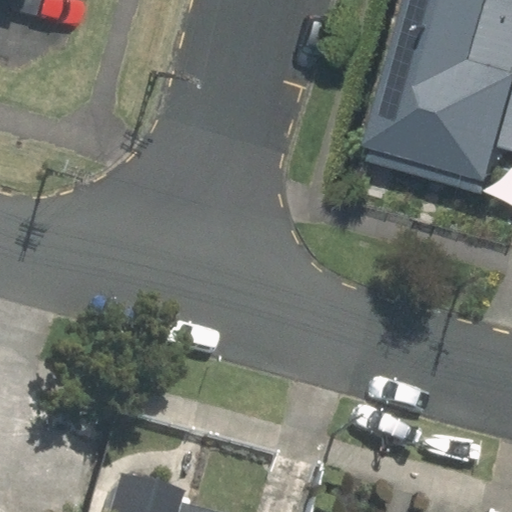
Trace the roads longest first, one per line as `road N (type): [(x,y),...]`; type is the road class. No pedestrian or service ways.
road 1 (tertiary): [(511,375),(169,278)]
road 2 (residential): [(250,0),(169,278)]
road 3 (tertiary): [(169,278),(0,232)]
